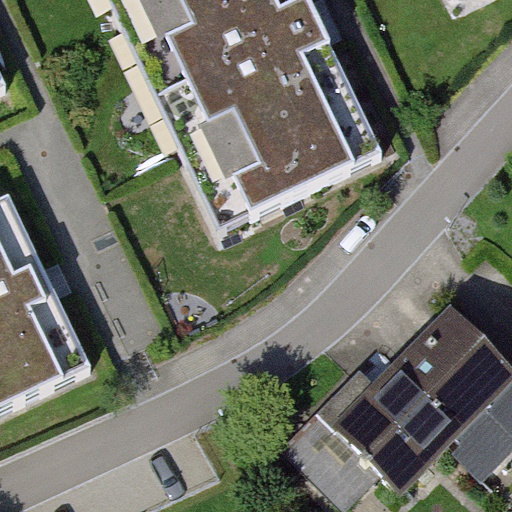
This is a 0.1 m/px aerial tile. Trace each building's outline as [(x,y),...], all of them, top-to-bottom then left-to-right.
[(300,0),(100,0),(221,250),(384,172),(300,0)] [(444,0),(449,9),(468,0),(444,0)] [(0,75),(0,104),(11,99),(0,75)] [(15,210),(0,217),(0,425),(95,382),(15,210)] [(511,462),(511,384),(455,324),(342,429),(418,510),(461,469),(482,491),(511,462)]
